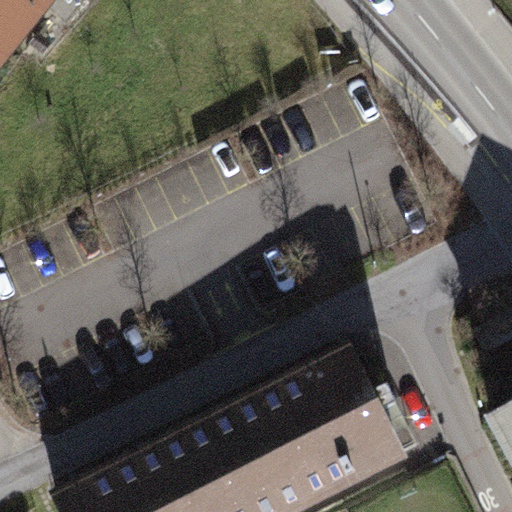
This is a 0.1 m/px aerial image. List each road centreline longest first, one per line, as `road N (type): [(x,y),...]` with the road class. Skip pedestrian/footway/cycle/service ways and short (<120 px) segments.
road 1 (unclassified): [(413,291),(0,481)]
road 2 (residential): [(511,507),(413,291)]
road 3 (primary): [(415,0),(511,122)]
